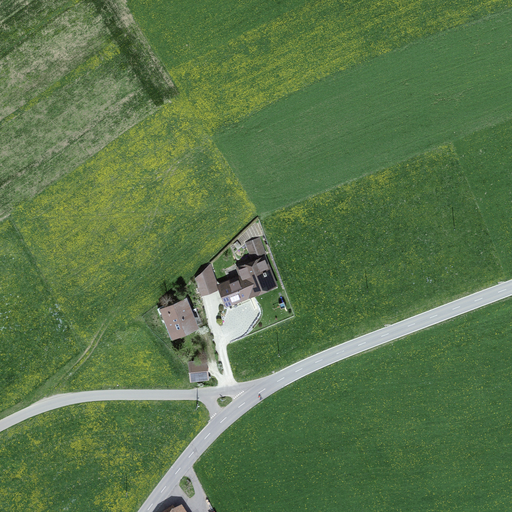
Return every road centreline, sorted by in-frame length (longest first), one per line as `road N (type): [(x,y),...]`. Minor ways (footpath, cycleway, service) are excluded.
road 1 (tertiary): [(511,287),(340,351),(260,391)]
road 2 (unclassified): [(206,391),(75,397),(0,426)]
